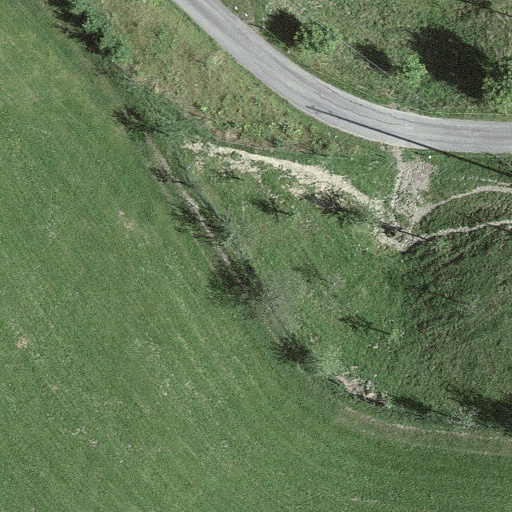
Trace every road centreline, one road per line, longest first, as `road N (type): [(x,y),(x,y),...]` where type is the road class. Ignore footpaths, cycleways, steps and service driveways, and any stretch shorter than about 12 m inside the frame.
road 1 (track): [(48,0),(131,104),(299,368),(373,417),(511,440)]
road 2 (unclassified): [(197,0),(295,80),(343,108),(389,125),(511,135)]
